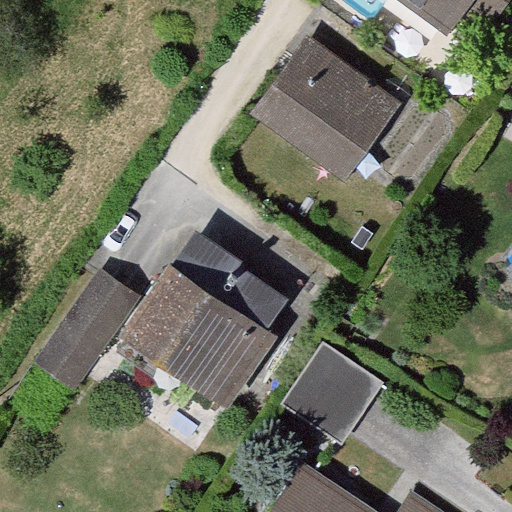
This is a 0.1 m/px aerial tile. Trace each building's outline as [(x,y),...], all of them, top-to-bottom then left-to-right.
[(499,0),(404,0),(467,44),(499,0)] [(407,112),(319,41),(261,112),(349,183),(407,112)] [(107,278),(42,370),(76,394),(122,330),(237,410),(310,306),(201,230),(147,307),(107,278)] [(328,355),(285,415),(342,456),(385,395),(328,355)] [(378,511),(316,469),(287,511),(442,511),(419,496),(408,511),(378,511)]
